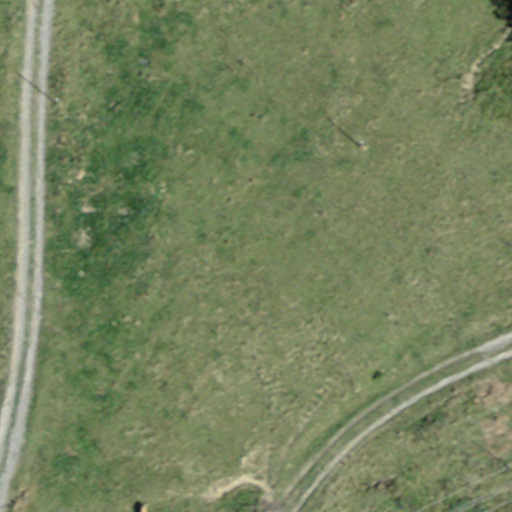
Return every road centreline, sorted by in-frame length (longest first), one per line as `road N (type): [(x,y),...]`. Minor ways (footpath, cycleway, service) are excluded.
road 1 (track): [(0,480),(27,360),(44,0)]
road 2 (track): [(511,348),(337,444),(283,511)]
